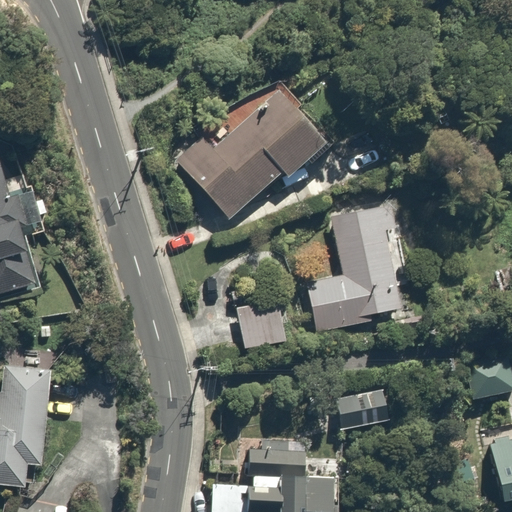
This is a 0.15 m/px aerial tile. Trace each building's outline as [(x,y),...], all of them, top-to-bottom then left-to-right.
[(276,169),(281,175),(314,145),(266,91),(207,145),(196,133),(167,159),(221,219),(276,169)] [(4,199),(0,185),(0,292),(27,285),(12,233),(26,229),(16,196),(4,199)] [(386,199),(325,210),(337,273),(298,280),(307,330),(368,319),(366,310),(395,304),(381,226),(390,224),(386,199)] [(271,300),(231,306),(237,342),(277,335),(271,300)] [(30,459),(40,367),(0,361),(0,480),(15,483),(17,458),(30,459)] [(368,380),(325,393),(334,427),(378,415),(368,380)] [(511,432),(487,436),(495,497),(511,494),(511,432)] [(323,478),(297,476),(298,450),(236,446),(234,473),(245,473),(244,487),(204,484),(202,511),(235,511),(235,509),(272,511),(294,511),(295,506),(321,508),(323,478)]
